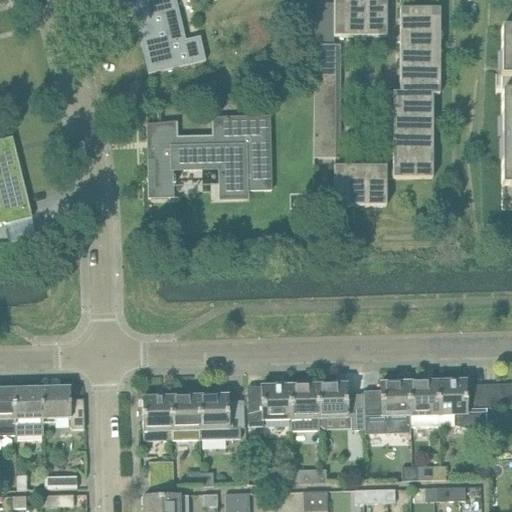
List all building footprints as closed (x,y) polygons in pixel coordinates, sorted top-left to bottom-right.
[(108,0),(110,10),(134,4),(150,74),(205,62),(199,38),(183,41),(173,0),(108,0)] [(333,0),(333,4),(333,38),(334,38),(351,38),(350,0),(333,0)] [(350,0),(351,38),(368,38),(367,0),(350,0)] [(367,0),(368,38),(385,38),(385,0),(367,0)] [(335,70),(335,46),(334,46),(334,38),(333,38),(333,4),(315,4),(313,159),(335,159),(335,83),(336,83),(336,70),(335,70)] [(439,9),(399,9),(399,28),(439,28),(439,9)] [(399,28),(399,44),(439,44),(439,28),(399,28)] [(511,76),(511,93),(501,93),(501,95),(501,188),(511,187),(511,28),(501,28),(501,76),(511,76)] [(399,44),(399,61),(439,61),(439,44),(399,44)] [(439,78),(439,61),(399,61),(399,78),(439,78)] [(399,93),(399,94),(432,95),(439,95),(439,78),(399,78),(399,93)] [(392,93),(392,112),(432,112),(432,95),(399,94),(399,93),(392,93)] [(432,129),(432,112),(392,112),(392,129),(432,129)] [(152,125),(152,126),(152,149),(146,149),(147,200),(173,199),(173,185),(175,185),(174,177),(173,177),(173,168),(219,167),(220,198),(245,197),(245,192),(271,192),(270,128),(259,128),(259,117),(223,118),(210,119),(210,137),(177,138),(176,123),(152,125)] [(392,129),(392,145),(432,146),(432,129),(392,129)] [(11,138),(0,140),(0,223),(4,223),(4,225),(31,219),(30,214),(29,214),(25,196),(26,196),(25,191),(18,161),(17,162),(16,157),(11,138)] [(392,162),(432,162),(432,146),(392,145),(392,162)] [(393,179),(432,179),(432,162),(392,162),(393,179)] [(351,207),(351,167),(333,167),(333,207),(351,207)] [(351,167),(351,207),(368,207),(368,167),(351,167)] [(386,207),(386,167),(368,167),(368,207),(386,207)] [(465,382),(436,383),(437,417),(455,416),(455,424),(460,426),(465,428),(471,429),(476,429),(481,429),(486,429),(486,410),(473,410),(466,411),(465,382)] [(438,429),(437,417),(436,383),(408,384),(410,429),(438,429)] [(365,393),(363,393),(363,396),(364,432),(364,436),(366,436),(410,435),(410,429),(408,384),(380,384),(380,393),(365,393)] [(364,432),(363,396),(346,396),(346,385),(317,386),(318,420),(350,419),(351,432),(364,432)] [(498,386),(498,398),(511,397),(511,385),(498,386)] [(317,386),(289,387),(290,421),(290,433),(318,432),(318,420),(317,386)] [(485,386),(472,386),(473,410),(486,410),(485,386)] [(498,386),(485,386),(486,410),(499,410),(498,398),(498,386)] [(264,392),(250,392),(251,411),(251,410),(251,428),(265,428),(265,422),(290,421),(289,387),(264,388),(264,392)] [(41,389),(42,421),(69,420),(69,428),(72,431),(84,431),(83,400),(69,401),(69,388),(41,389)] [(41,389),(13,390),(14,437),(42,436),(42,421),(41,389)] [(0,437),(14,437),(13,390),(0,390),(0,437)] [(198,397),(170,398),(172,444),(199,443),(198,397)] [(227,397),(198,397),(199,443),(240,442),(240,430),(228,431),(227,397)] [(498,398),(499,410),(511,409),(511,397),(498,398)] [(170,398),(141,399),(143,443),(171,442),(171,444),(172,444),(170,398)] [(148,477),(160,477),(160,463),(148,464),(148,477)] [(172,476),(172,463),(160,463),(160,477),(172,476)] [(428,468),(416,469),(417,482),(429,482),(428,468)] [(433,482),(445,481),(444,468),(432,468),(433,482)] [(405,483),(417,482),(416,469),(405,469),(405,483)] [(325,471),(319,471),(313,471),(313,485),(325,485),(325,471)] [(297,472),(291,472),(285,472),(286,486),(298,486),(297,472)] [(309,472),(297,472),(298,486),(309,485),(309,472)] [(212,474),(200,475),(201,488),(213,488),(212,474)] [(173,489),(172,476),(160,477),(148,477),(149,490),(173,489)] [(26,477),(16,477),(16,492),(26,492),(26,477)] [(76,477),(43,478),(44,492),(76,491),(76,477)] [(464,489),(452,489),(452,503),(456,503),(464,503),(464,489)] [(436,490),(424,490),(425,504),(433,504),(437,504),(436,490)] [(448,490),(436,490),(437,504),(448,503),(448,490)] [(394,491),(382,492),(382,505),(386,505),(394,505),(394,491)] [(366,492),(354,492),(355,506),(363,506),(366,506),(366,492)] [(378,492),(366,492),(366,506),(378,505),(378,492)] [(327,511),(327,493),(303,493),(303,511),(327,511)] [(224,496),(225,508),(249,507),(248,495),(224,496)] [(216,496),(202,496),(203,508),(216,508),(216,496)] [(59,497),(40,497),(40,509),(50,509),(59,509),(73,508),(73,497),(59,497)] [(178,497),(142,498),(142,511),(187,511),(187,497),(178,497)] [(26,498),(12,498),(12,510),(26,510),(26,498)]
